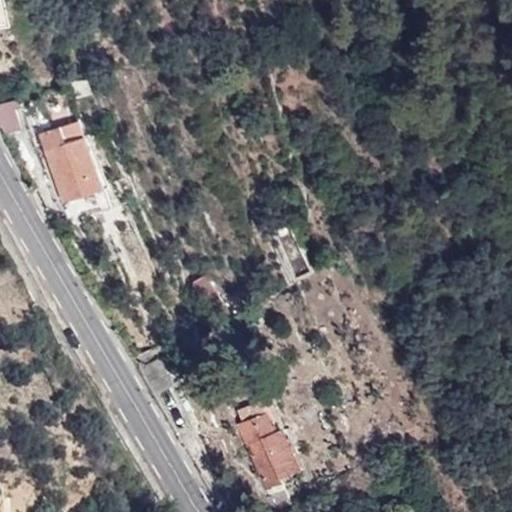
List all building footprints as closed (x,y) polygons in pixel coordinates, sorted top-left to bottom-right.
[(0,104),(0,117),(8,132),(24,127),(17,108),(23,106),(21,98),(0,104)] [(105,185),(81,118),(41,133),(47,148),(46,149),(64,201),(105,185)] [(230,311),(209,275),(193,283),(216,319),(230,311)] [(172,381),(156,357),(143,364),(158,390),(172,381)] [(234,412),(239,423),(264,411),(260,400),(234,412)] [(239,423),(266,481),(278,475),(299,465),(272,407),(264,411),(239,423)] [(278,475),(266,481),(271,491),(283,486),(278,475)] [(283,486),(271,491),(277,507),(291,501),(283,486)]
